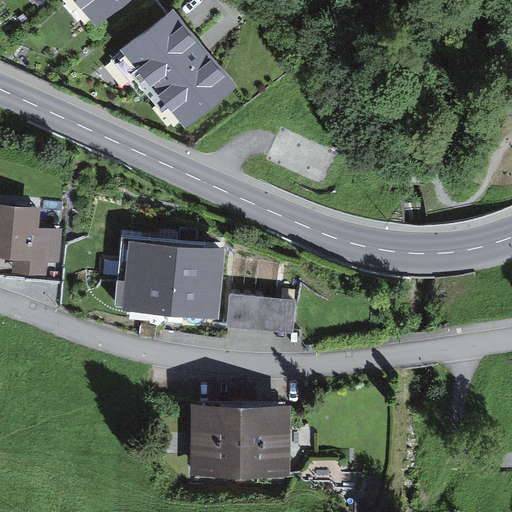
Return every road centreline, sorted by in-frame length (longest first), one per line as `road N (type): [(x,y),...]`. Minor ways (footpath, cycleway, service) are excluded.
road 1 (tertiary): [(0,84),(309,228),(379,249),(448,252),(511,237)]
road 2 (residential): [(0,301),(138,347),(254,365),(314,365),(511,339)]
